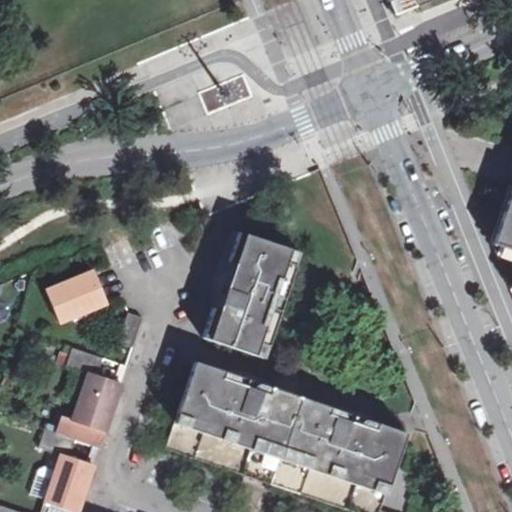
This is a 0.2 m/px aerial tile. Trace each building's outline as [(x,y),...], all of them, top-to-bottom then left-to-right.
[(387,0),(388,2),(392,0),(407,0),(411,9),(432,0),(387,0)] [(407,0),(392,0),(388,2),(393,16),(411,9),(407,0)] [(511,155),(510,163),(484,244),(511,253),(511,296),(511,299),(511,155)] [(299,251),(234,229),(197,336),(263,357),(299,251)] [(107,302),(93,266),(44,285),(60,322),(107,302)] [(129,310),(120,339),(138,344),(146,314),(129,310)] [(104,355),(73,344),(67,363),(87,369),(98,373),(104,355)] [(379,511),(404,432),(190,360),(166,445),(365,511),(379,511)] [(87,369),(70,419),(106,430),(124,381),(98,373),(87,369)] [(66,448),(76,451),(80,435),(50,425),(45,443),(66,448)] [(66,448),(50,497),(88,509),(104,460),(76,451),(66,448)] [(0,511),(40,511),(0,498),(0,511)]
